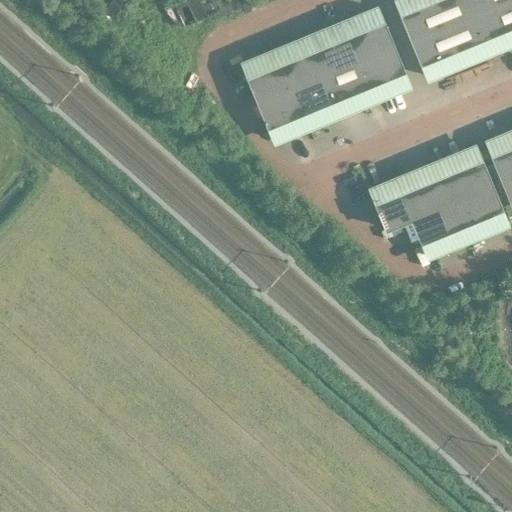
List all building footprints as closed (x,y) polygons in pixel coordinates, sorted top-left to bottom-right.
[(511,41),(511,0),(396,0),(395,1),(426,77),(480,54),(490,52),(492,57),(491,57),(491,59),(502,54),(501,53),(500,54),(498,49),(507,43),(511,41)] [(376,8),(342,22),(358,60),(375,104),(382,101),(381,100),(380,101),(378,96),(407,84),(392,46),(376,8)] [(342,22),(309,36),(324,74),(358,60),(342,22)] [(309,36),(277,49),(292,87),(324,74),(309,36)] [(277,49),(241,64),(257,102),(272,140),(302,128),(304,132),(302,133),(303,134),(309,131),(292,87),(277,49)] [(358,60),(324,74),(340,112),(368,100),(370,105),(369,105),(369,106),(375,104),(358,60)] [(340,112),(324,74),(292,87),(309,131),(315,129),(315,128),(313,128),(311,124),(340,112)] [(501,180),(511,175),(511,130),(485,142),(501,180)] [(448,157),(464,195),(490,184),(474,146),(448,157)] [(448,157),(422,168),(438,206),(464,195),(448,157)] [(384,228),(410,218),(438,206),(422,168),(369,190),(384,228)] [(511,206),(511,175),(501,180),(511,206)] [(490,184),(464,195),(479,233),(505,222),(490,184)] [(454,244),(479,233),(464,195),(438,206),(454,244)] [(426,255),(454,244),(438,206),(410,218),(426,255)]
